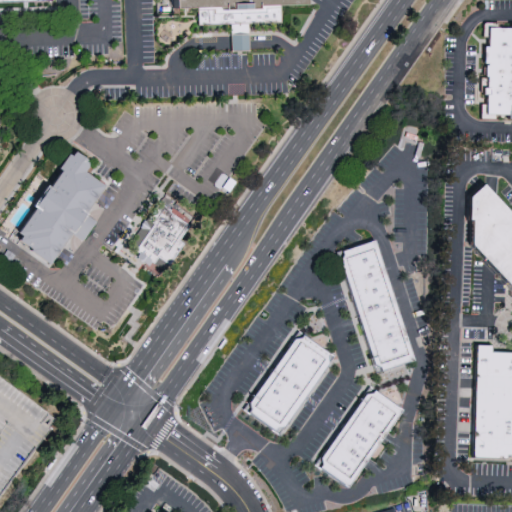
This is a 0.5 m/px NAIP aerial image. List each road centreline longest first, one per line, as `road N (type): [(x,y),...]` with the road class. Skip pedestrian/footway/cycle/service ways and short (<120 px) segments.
road 1 (primary): [(146,426),(358,116)]
road 2 (primary): [(402,0),(218,260)]
road 3 (primary): [(218,260),(115,404)]
road 4 (tertiary): [(115,404),(109,379),(0,302)]
road 5 (primary): [(358,116),(439,0)]
road 6 (tertiary): [(0,330),(94,400),(115,404)]
road 7 (primary): [(115,404),(38,511)]
